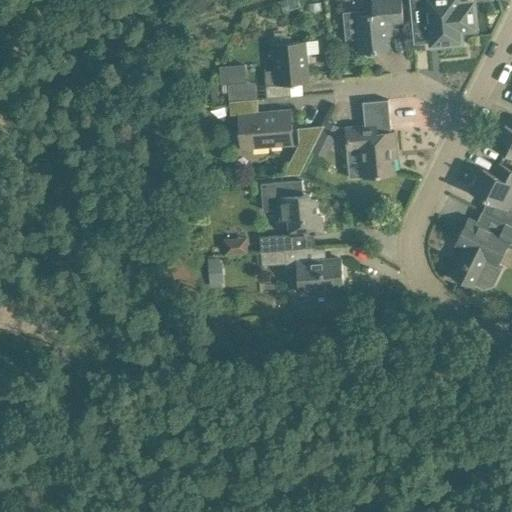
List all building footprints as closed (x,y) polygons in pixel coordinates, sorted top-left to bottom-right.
[(213,0),(184,0),(201,14),(207,7),(213,0)] [(346,39),(360,38),(361,53),(364,53),(368,55),(374,55),(377,52),(388,51),(387,36),(391,36),(390,22),(404,21),(401,0),(376,0),(372,0),(373,10),(344,12),(346,39)] [(410,0),(413,22),(414,42),(427,41),(430,37),(441,46),(457,44),(462,38),(461,31),(476,30),(474,2),(461,3),(460,0),(410,0)] [(275,70),(265,70),(267,98),(292,96),(291,84),(309,82),(307,54),(319,53),(318,40),(306,41),(285,43),(273,44),(275,70)] [(244,65),(219,67),(220,84),(246,82),(244,65)] [(257,99),(230,101),(231,115),(239,114),(242,148),(293,145),(290,109),(259,112),(257,99)] [(365,125),(346,127),(348,147),(348,151),(361,150),(362,157),(363,176),(395,174),(393,146),(397,146),(395,132),(391,132),(388,99),(363,102),(365,125)] [(328,122),(322,134),(332,140),(338,128),(328,122)] [(494,147),(511,156),(511,155),(511,127),(505,124),(494,147)] [(324,126),(297,128),(299,144),(316,142),(324,126)] [(471,191),(500,206),(509,210),(510,209),(511,209),(511,169),(499,163),(494,174),(483,168),(471,191)] [(260,237),(261,252),(275,251),(286,250),(287,249),(286,236),(324,232),(323,216),(319,216),(317,199),(311,200),(311,194),(304,194),(302,180),(261,184),(264,210),(280,209),(281,221),(289,220),(290,234),(260,237)] [(511,225),(509,224),(506,222),(500,234),(469,219),(456,244),(465,248),(451,276),(474,287),(475,284),(484,288),(493,285),(503,265),(499,263),(508,245),(511,247),(511,225)] [(287,262),(281,263),(282,278),(284,294),(300,292),(344,289),(342,258),(326,260),(325,246),(287,249),(286,250),(287,262)] [(275,251),(261,252),(262,266),(276,264),(275,251)] [(222,286),(220,257),(209,258),(211,286),(222,286)]
